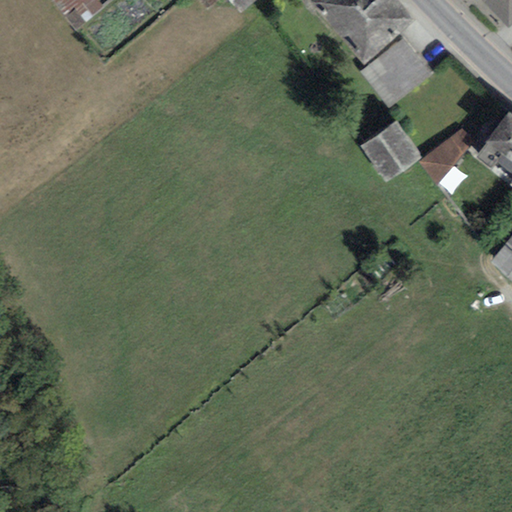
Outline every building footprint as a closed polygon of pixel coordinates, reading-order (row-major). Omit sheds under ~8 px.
[(56,0),(80,27),(108,3),(105,0),(56,0)] [(231,0),(241,12),(254,0),(231,0)] [(397,0),(312,0),(310,1),(364,64),(415,21),(397,0)] [(511,0),(483,0),(510,28),(511,25),(511,0)] [(485,144),(475,158),(511,187),(511,113),(509,111),(484,143),(485,144)] [(397,121),(359,147),(385,183),(422,158),(397,121)] [(474,143),(460,129),(419,163),(437,185),(474,143)] [(511,238),(491,263),(511,280),(511,238)]
